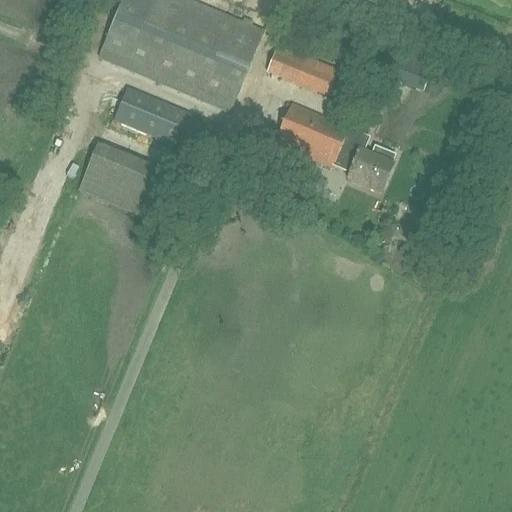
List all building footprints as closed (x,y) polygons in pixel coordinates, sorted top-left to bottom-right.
[(230,114),(263,34),(181,0),(124,0),(100,60),(230,114)] [(322,59),(358,73),(360,68),(418,90),(429,64),(337,28),(322,59)] [(327,100),(337,73),(275,48),(265,75),(327,100)] [(128,92),(115,123),(201,159),(214,127),(128,92)] [(373,149),(370,157),(363,154),(369,141),(292,106),(275,147),(332,172),(334,168),(349,175),(347,182),(380,196),(392,166),(391,166),(395,158),(373,149)] [(90,161),(78,192),(163,227),(176,196),(90,161)]
